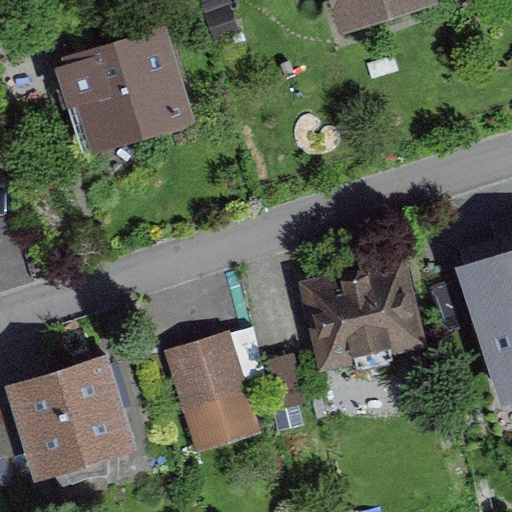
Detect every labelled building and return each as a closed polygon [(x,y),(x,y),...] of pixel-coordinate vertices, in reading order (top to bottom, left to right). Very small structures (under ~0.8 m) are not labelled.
[(336,0),(351,46),(459,11),(455,0),(336,0)] [(173,38),(69,74),(102,170),(206,134),(173,38)] [(511,258),(455,277),(501,417),(511,413),(511,258)] [(403,261),(305,289),(329,375),(428,347),(403,261)] [(225,337),(167,357),(201,457),(260,436),(225,337)] [(106,361),(8,393),(39,488),(137,455),(106,361)]
